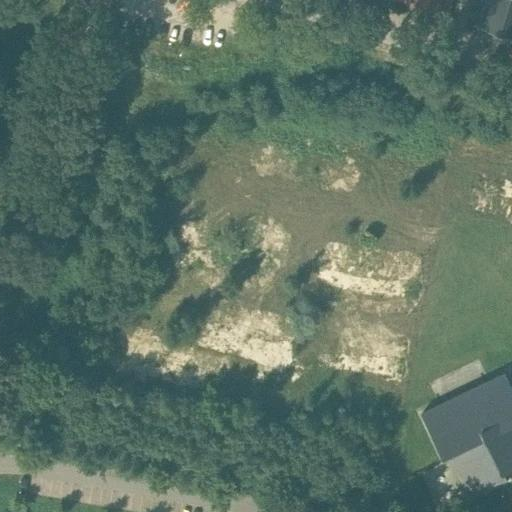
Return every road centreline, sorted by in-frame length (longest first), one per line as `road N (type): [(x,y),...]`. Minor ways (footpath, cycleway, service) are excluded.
road 1 (track): [(0,319),(96,0)]
road 2 (residential): [(289,511),(0,459)]
road 3 (residential): [(263,0),(511,75)]
